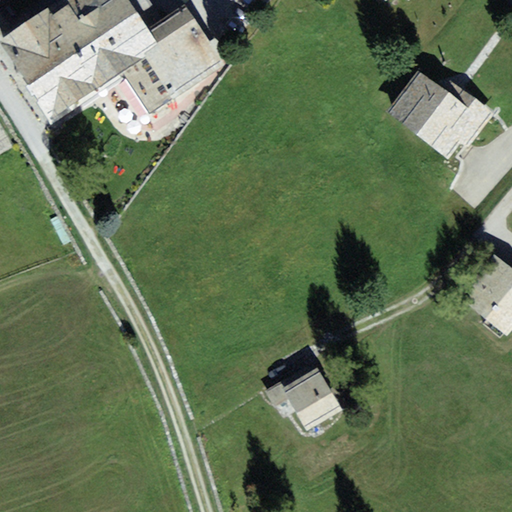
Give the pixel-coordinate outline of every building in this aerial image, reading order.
[(129,0),(58,0),(0,38),(0,41),(51,119),(123,73),(150,114),(225,65),(185,3),(147,28),(129,0)] [(0,13),(0,35),(11,28),(0,13)] [(452,95),(419,70),(387,112),(450,158),(461,142),(469,148),(495,114),(458,86),(452,95)] [(511,267),(494,253),(459,293),(507,335),(511,329),(511,267)] [(318,367),(310,371),(307,365),(266,389),(277,407),(289,400),(308,431),(343,410),(318,367)]
